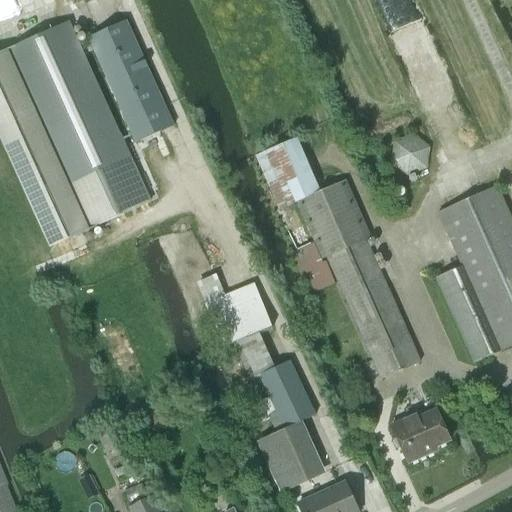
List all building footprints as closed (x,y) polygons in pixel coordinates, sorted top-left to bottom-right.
[(89,37),(136,142),(173,125),(127,21),(89,37)] [(0,127),(53,245),(149,202),(68,22),(0,52),(0,127)] [(323,258),(327,256),(381,378),(420,361),(366,239),(370,237),(345,180),(320,191),(296,138),(256,156),(279,209),(297,201),(323,258)] [(511,344),(511,220),(497,187),(439,213),(462,266),(437,277),(475,362),(511,344)] [(254,286),(206,306),(223,347),(271,327),(254,286)] [(288,359),(258,374),(279,418),(269,423),(274,433),(284,428),(314,413),(288,359)] [(249,406),(256,423),(276,415),(268,397),(249,406)] [(470,405),(475,413),(482,409),(478,401),(470,405)] [(407,462),(436,449),(435,446),(450,439),(437,409),(422,416),(420,413),(391,425),(407,462)] [(112,422),(94,432),(104,452),(122,443),(112,422)] [(274,433),(257,441),(282,493),(312,478),(288,426),(284,428),(274,433)] [(115,471),(119,478),(132,472),(129,464),(115,471)] [(0,511),(14,511),(0,475),(0,511)] [(89,476),(83,479),(92,499),(99,495),(89,476)] [(299,503),(302,511),(358,511),(344,482),(299,503)] [(219,485),(208,490),(213,500),(224,495),(219,485)] [(134,496),(125,501),(129,508),(146,499),(143,492),(134,496)] [(146,499),(129,508),(130,511),(157,511),(151,497),(146,499)]
